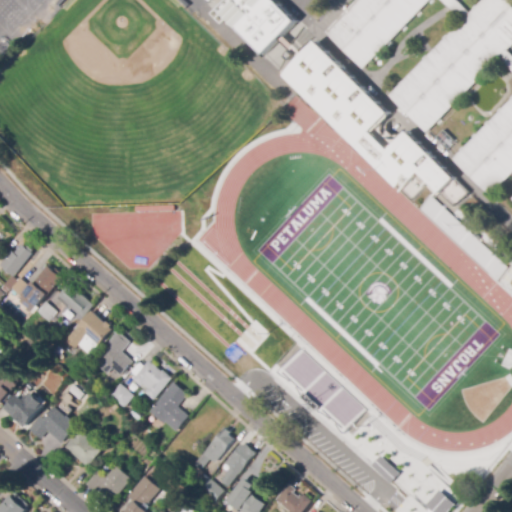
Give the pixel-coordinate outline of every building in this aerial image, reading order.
[(282,0),(391,104),(376,121),(392,136),(404,123),(469,186),(451,205),(507,258),(494,271),(260,46),(262,44),(227,11),(224,15),(214,5),(208,0),(282,0)] [(511,98),(453,158),(491,195),(511,173),(511,52),(509,50),(511,47),(511,3),(509,0),(483,0),(471,12),(459,0),(356,0),(325,31),(363,69),(431,0),(443,0),(463,20),(389,94),(427,132),(500,58),(511,70),(511,98)] [(16,275),(5,265),(23,244),(34,254),(16,275)] [(31,312),(19,302),(48,266),(63,279),(49,296),(48,295),(37,307),(35,306),(31,312)] [(30,285),(21,295),(12,287),(10,289),(4,285),(13,275),(19,281),(21,278),(30,285)] [(84,318),(59,296),(70,283),(95,305),(84,318)] [(48,323),(36,312),(46,302),(57,312),(48,323)] [(99,346),(87,336),(79,345),(70,337),(93,311),(106,323),(108,321),(112,326),(111,327),(114,330),(99,346)] [(122,376),(113,368),(107,374),(95,363),(111,346),(109,343),(120,332),(131,343),(123,351),(134,363),(122,376)] [(300,348),(364,408),(343,431),(278,371),(300,348)] [(154,400),(145,392),(149,388),(144,384),(142,387),(134,380),(150,360),(163,372),(164,370),(173,378),(154,400)] [(0,405),(0,379),(2,381),(7,375),(18,385),(0,405)] [(177,432),(166,422),(164,424),(150,412),(175,382),(190,395),(179,408),(190,417),(177,432)] [(124,408),(111,396),(121,384),(135,396),(124,408)] [(25,429),(5,409),(17,396),(23,402),(32,393),(46,407),(25,429)] [(63,444),(49,432),(42,440),(30,429),(41,416),(45,419),(56,407),(78,427),(63,444)] [(203,470),(196,464),(227,427),(233,432),(231,435),(237,440),(217,463),(212,459),(203,470)] [(88,467),(66,447),(80,430),(103,449),(88,467)] [(231,484),(225,478),(233,468),(227,463),(243,445),(246,448),(248,445),(257,453),(231,484)] [(373,467),(383,458),(401,475),(391,485),(373,467)] [(113,503),(89,482),(99,471),(107,478),(118,466),(133,479),(113,503)] [(202,489),(196,483),(203,474),(210,480),(202,489)] [(127,511),(135,503),(128,497),(146,476),(161,489),(144,508),(148,511),(127,511)] [(241,511),(228,502),(246,478),(256,486),(253,490),(256,492),(254,495),(266,504),(261,511),(241,511)] [(215,503),(202,490),(213,479),(226,492),(215,503)] [(303,511),(289,511),(276,500),(289,483),(297,490),(294,493),(299,497),(301,495),(303,496),(305,494),(313,501),(303,511)] [(432,511),(426,506),(442,491),(456,505),(449,511),(432,511)] [(27,511),(0,511),(0,509),(13,496),(29,510),(27,511)] [(176,511),(186,500),(199,511),(198,511),(176,511)]
